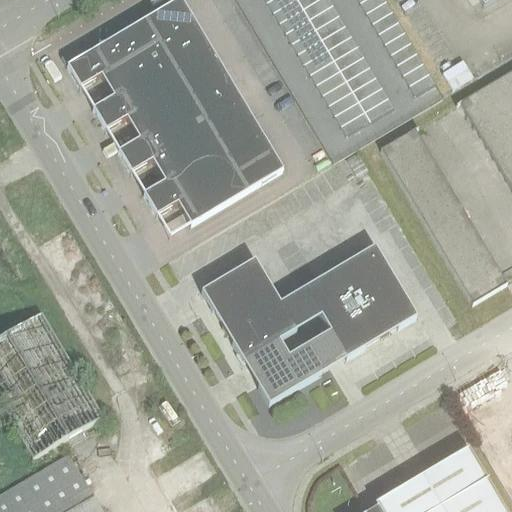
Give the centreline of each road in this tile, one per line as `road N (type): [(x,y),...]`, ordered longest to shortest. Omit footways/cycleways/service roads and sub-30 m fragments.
road 1 (unclassified): [(244,489),(0,72)]
road 2 (unclassified): [(511,329),(244,489)]
